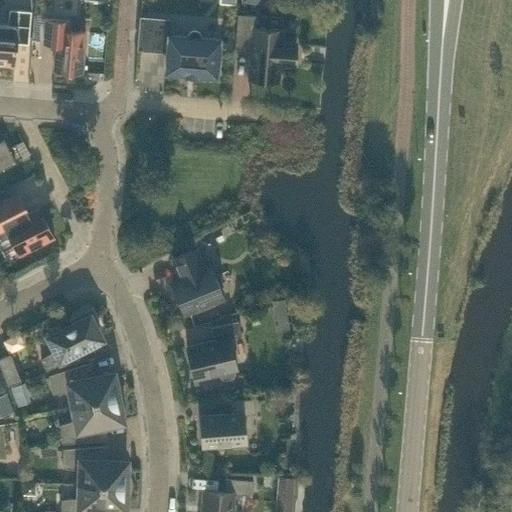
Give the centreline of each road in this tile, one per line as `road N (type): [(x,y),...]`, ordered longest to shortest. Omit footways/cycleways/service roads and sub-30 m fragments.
road 1 (tertiary): [(406,511),(447,0)]
road 2 (residential): [(159,511),(162,427),(134,336),(102,269)]
road 3 (residential): [(102,269),(103,114)]
road 4 (residential): [(103,114),(247,118)]
